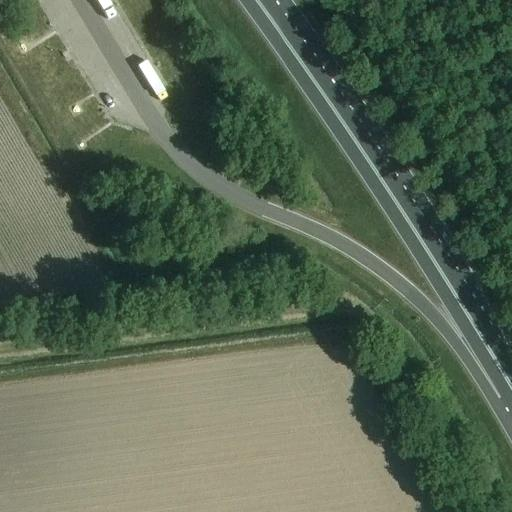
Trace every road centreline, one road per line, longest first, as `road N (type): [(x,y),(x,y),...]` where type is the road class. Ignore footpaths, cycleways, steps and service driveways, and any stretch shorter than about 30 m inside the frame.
road 1 (trunk): [(511,387),(256,0)]
road 2 (trunk): [(206,174),(383,270),(511,394)]
